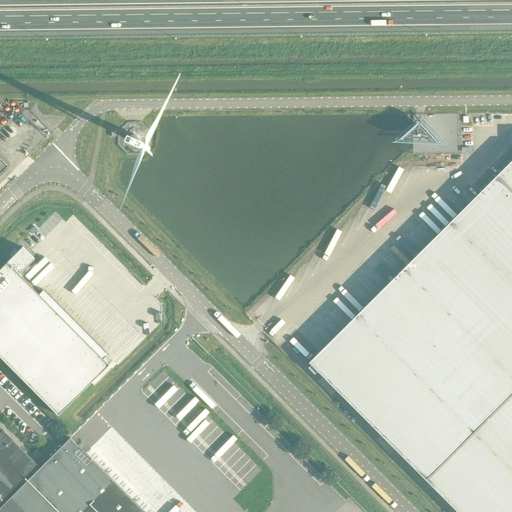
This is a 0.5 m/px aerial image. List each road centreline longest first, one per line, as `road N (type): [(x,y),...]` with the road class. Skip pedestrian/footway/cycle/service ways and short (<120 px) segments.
road 1 (motorway): [(0,23),(511,17)]
road 2 (tertiary): [(407,511),(56,167)]
road 3 (unclassified): [(511,100),(105,105),(62,144),(56,167)]
